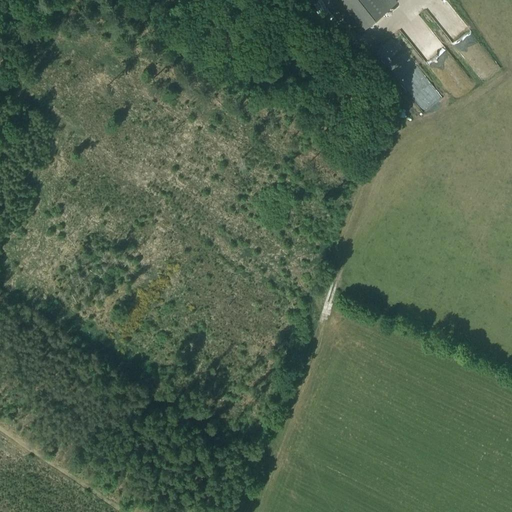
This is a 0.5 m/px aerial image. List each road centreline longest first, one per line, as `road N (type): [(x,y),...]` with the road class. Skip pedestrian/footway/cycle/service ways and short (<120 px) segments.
road 1 (track): [(321,0),(395,93),(399,110),(313,328),(327,351)]
road 2 (track): [(0,430),(116,511)]
